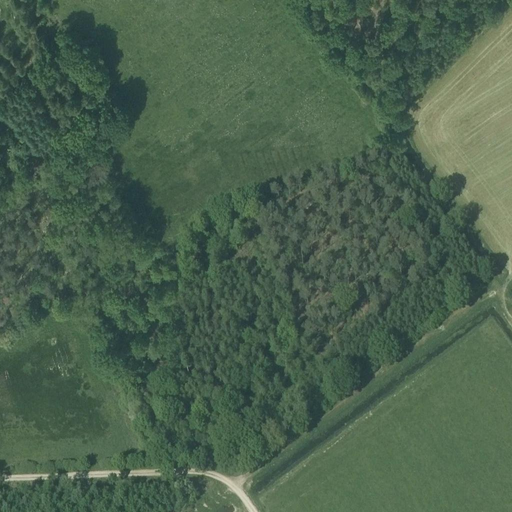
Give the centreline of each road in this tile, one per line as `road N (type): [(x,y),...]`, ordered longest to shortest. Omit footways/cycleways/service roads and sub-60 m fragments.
road 1 (track): [(234,489),(488,299)]
road 2 (track): [(488,299),(490,270),(341,51)]
road 3 (track): [(234,489),(221,477),(159,474),(0,481)]
